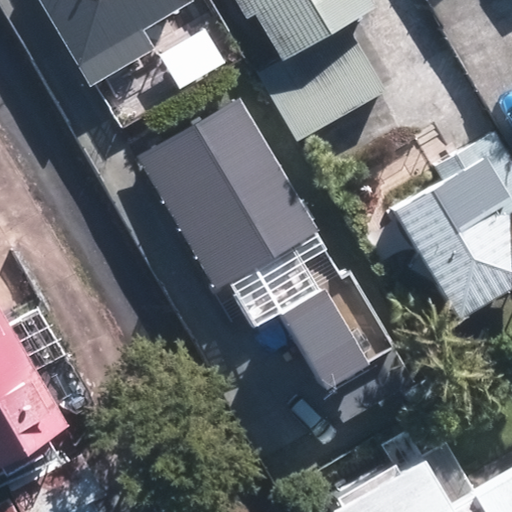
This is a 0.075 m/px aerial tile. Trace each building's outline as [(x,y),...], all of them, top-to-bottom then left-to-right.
[(159,0),(37,0),(76,71),(170,20),(159,0)] [(333,0),(208,0),(248,65),(250,66),(339,9),(333,0)] [(339,9),(250,66),(345,203),(428,144),(339,9)] [(197,109),(112,162),(193,291),(278,238),(197,109)] [(507,254),(428,144),(345,203),(423,313),(507,254)] [(0,329),(0,450),(54,417),(0,329)] [(393,443),(297,505),(301,511),(410,511),(430,499),(393,443)] [(511,511),(511,446),(430,499),(439,511),(511,511)] [(95,511),(62,469),(5,511),(95,511)]
